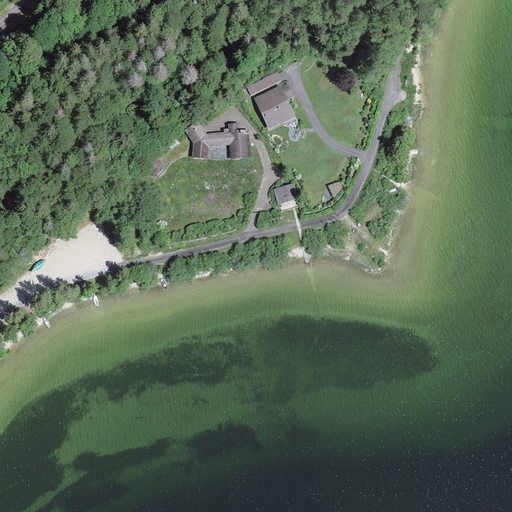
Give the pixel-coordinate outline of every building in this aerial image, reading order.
[(280,75),(249,89),(253,98),(285,84),(280,75)] [(290,85),(256,101),(271,133),(299,120),(291,102),(297,100),(290,85)] [(197,145),(195,158),(210,160),(210,149),(233,148),(235,160),(255,159),(253,138),(244,138),(244,134),(243,127),(231,127),(231,132),(227,132),(227,135),(209,136),(200,124),(187,134),(197,145)] [(161,179),(171,166),(159,158),(150,170),(161,179)] [(297,186),(277,190),(282,213),(302,208),(297,186)]
